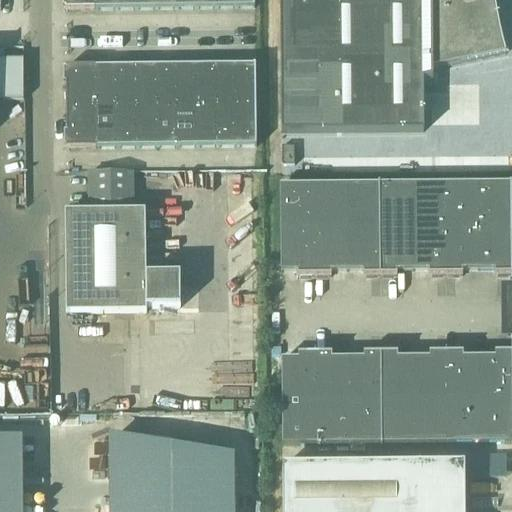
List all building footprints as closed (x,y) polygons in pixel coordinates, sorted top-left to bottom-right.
[(64,0),(65,13),(254,10),(253,0),(64,0)] [(495,11),(494,2),(493,0),(279,0),(281,135),(423,134),(422,91),(432,91),(432,72),(505,56),(501,44),(500,36),(498,27),(496,19),(495,11)] [(23,62),(0,62),(0,102),(23,102),(23,62)] [(194,68),(194,109),(214,108),(214,67),(194,68)] [(214,67),(214,108),(234,108),(234,67),(214,67)] [(234,67),(234,108),(256,108),(255,67),(234,67)] [(94,69),(94,110),(114,110),(114,68),(94,69)] [(114,68),(114,110),(134,109),(134,68),(114,68)] [(134,68),(134,109),(154,109),(154,68),(134,68)] [(154,68),(154,109),(174,109),(174,68),(154,68)] [(174,68),(174,109),(194,109),(194,68),(174,68)] [(65,69),(66,110),(94,110),(94,69),(65,69)] [(195,149),(215,149),(214,108),(194,109),(195,149)] [(214,108),(215,149),(235,149),(234,108),(214,108)] [(234,108),(235,149),(256,149),(256,108),(234,108)] [(114,110),(115,150),(135,150),(134,109),(114,110)] [(134,109),(135,150),(155,150),(154,109),(134,109)] [(154,109),(155,150),(175,150),(174,109),(154,109)] [(175,150),(195,149),(194,109),(174,109),(175,150)] [(66,110),(66,151),(95,151),(94,110),(66,110)] [(94,110),(95,151),(115,150),(114,110),(94,110)] [(281,168),(294,168),(294,148),(281,148),(281,168)] [(66,316),(112,316),(146,316),(146,311),(179,311),(179,278),(145,278),(144,215),(132,215),(132,175),(89,175),(89,215),(65,215),(66,316)] [(380,278),(379,185),(378,185),(378,187),(346,188),(347,274),(362,273),(362,278),(380,278)] [(412,273),(411,187),(379,187),(379,185),(380,278),(396,278),(396,273),(412,273)] [(477,187),(478,273),(493,272),(493,277),(511,277),(510,186),(509,185),(509,186),(477,187)] [(445,278),(444,187),(411,187),(412,273),(428,273),(428,278),(445,278)] [(478,273),(477,187),(444,187),(445,278),(462,277),(462,273),(478,273)] [(314,279),(313,188),(279,188),(280,274),(297,274),(297,279),(314,279)] [(347,274),(346,188),(313,188),(314,279),(331,279),(331,274),(347,274)] [(413,360),(414,446),(447,446),(446,355),(428,355),(429,360),(413,360)] [(446,355),(447,446),(479,446),(479,360),(463,360),(462,355),(446,355)] [(479,360),(479,446),(511,446),(511,361),(511,355),(494,355),(494,360),(479,360)] [(315,447),(315,356),(297,356),(297,361),(281,361),(282,447),(315,447)] [(315,356),(315,447),(348,447),(348,361),(331,361),(331,356),(315,356)] [(348,361),(348,447),(380,446),(380,448),(381,448),(380,356),(363,356),(363,361),(348,361)] [(380,356),(381,448),(382,448),(382,446),(414,446),(413,360),(397,360),(397,356),(380,356)] [(230,511),(230,458),(112,439),(113,511),(230,511)] [(18,511),(18,441),(0,441),(0,511),(18,511)] [(464,511),(464,466),(282,468),(282,511),(464,511)]
